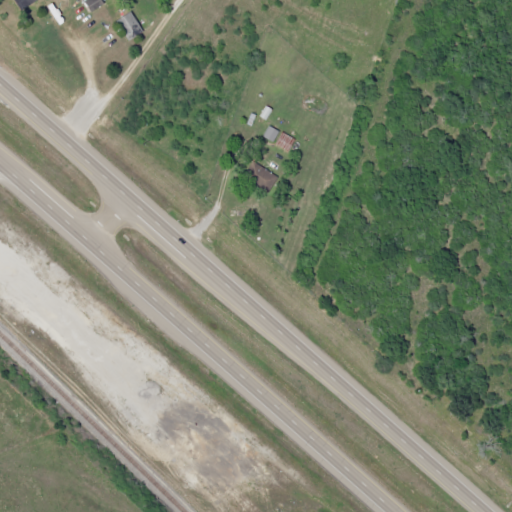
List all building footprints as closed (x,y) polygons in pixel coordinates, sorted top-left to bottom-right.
[(12,0),(17,10),(34,0),(12,0)] [(102,4),(100,0),(82,0),(88,11),(102,4)] [(116,20),(129,40),(142,32),(128,11),(116,20)] [(262,136),(272,142),(278,131),(268,125),(262,136)] [(242,176),(266,192),(277,177),(252,161),(242,176)]
